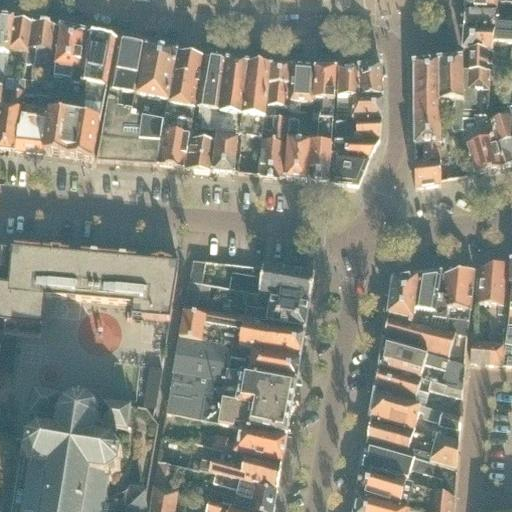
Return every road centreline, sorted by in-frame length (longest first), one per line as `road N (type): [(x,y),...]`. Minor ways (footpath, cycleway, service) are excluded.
road 1 (residential): [(366,239),(0,201)]
road 2 (residential): [(391,46),(369,34),(226,30),(71,0)]
road 3 (residential): [(316,511),(366,239)]
road 4 (residential): [(366,239),(398,140),(391,46)]
road 5 (residential): [(366,239),(511,218)]
road 6 (residential): [(467,505),(479,380)]
